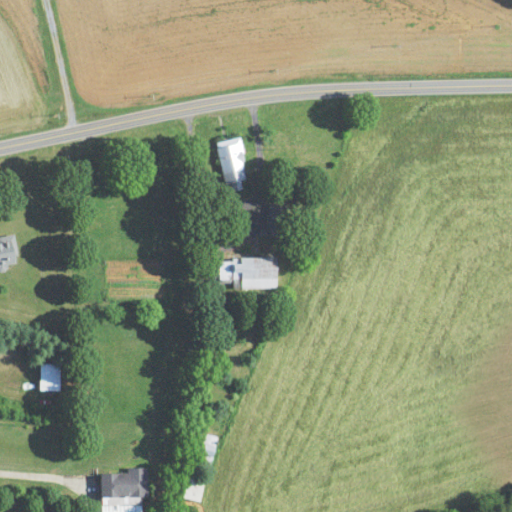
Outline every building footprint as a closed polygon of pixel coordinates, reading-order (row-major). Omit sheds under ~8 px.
[(239,138),(217,142),(226,192),(248,188),(239,138)] [(0,236),(0,268),(18,267),(14,235),(0,236)] [(276,289),(276,258),(217,258),(218,283),(232,283),(232,289),(276,289)] [(217,437),(202,433),(194,463),(210,467),(217,437)] [(101,472),(101,503),(146,503),(146,467),(127,467),(127,472),(101,472)]
